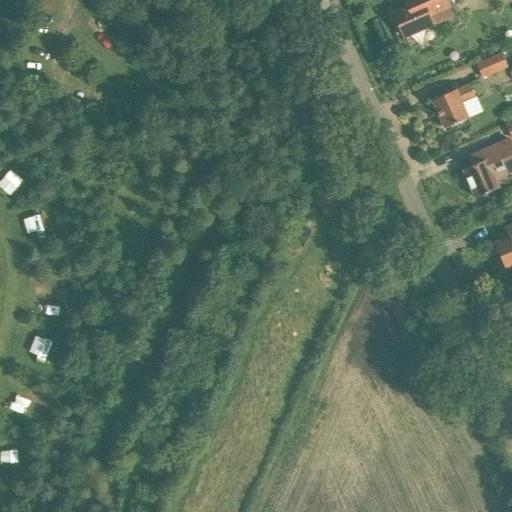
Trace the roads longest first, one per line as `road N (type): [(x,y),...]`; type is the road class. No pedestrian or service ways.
road 1 (tertiary): [(511,427),(324,0)]
road 2 (track): [(153,0),(181,13),(239,13),(283,0)]
